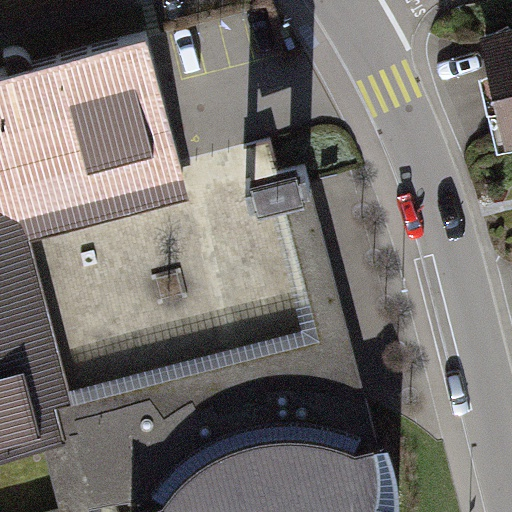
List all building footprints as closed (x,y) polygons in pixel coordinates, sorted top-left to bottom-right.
[(511,24),(485,31),(506,141),(511,139),(511,24)] [(154,93),(140,44),(0,83),(0,462),(44,450),(68,443),(59,413),(40,343),(9,232),(53,220),(179,185),(154,93)] [(308,176),(298,179),(305,209),(276,216),(303,331),(70,393),(29,241),(184,201),(181,193),(179,185),(53,220),(9,232),(40,343),(59,413),(68,443),(44,450),(53,511),(92,511),(91,505),(67,429),(78,426),(74,414),(146,395),(165,415),(212,386),(223,412),(244,406),(264,401),(264,386),(301,383),(329,387),(348,393),(368,399),(350,333),(308,176)] [(298,179),(253,189),(260,220),(276,216),(305,209),(298,179)] [(142,502),(131,505),(132,511),(398,511),(398,490),(397,467),(388,434),(376,436),(368,399),(348,393),(329,387),(301,383),(264,386),(264,401),(244,406),(223,412),(212,386),(165,415),(146,395),(74,414),(78,426),(67,429),(91,505),(140,493),(142,502)]
